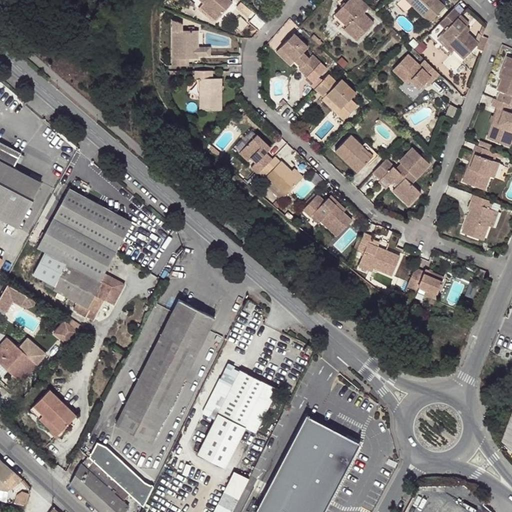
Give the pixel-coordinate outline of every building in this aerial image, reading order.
[(203,0),(211,6),(220,15),(233,0),(232,0),(203,0)] [(371,5),(365,0),(347,0),(340,8),(353,19),(349,23),(346,26),(359,38),(375,21),(366,11),(371,5)] [(413,3),(410,0),(399,0),(398,1),(406,10),(413,3)] [(410,0),(413,3),(430,20),(446,5),(441,0),(410,0)] [(220,15),(211,6),(207,10),(217,19),(220,15)] [(463,13),(456,6),(445,17),(442,22),(448,27),(443,32),(451,40),(449,42),(456,48),(465,57),(480,42),(469,30),(465,26),(468,24),(460,16),(463,13)] [(353,19),(340,8),(337,12),(349,23),(353,19)] [(470,21),(463,13),(460,16),(468,24),(470,21)] [(172,18),(172,63),(185,63),(184,56),(189,56),(198,56),(198,54),(198,44),(198,28),(182,28),(182,21),(172,18)] [(489,22),(486,19),(481,31),(485,32),(489,22)] [(281,44),(295,58),(302,64),(299,67),(307,74),(321,59),(313,52),(309,55),(303,50),(309,43),(294,30),(281,44)] [(453,51),(456,48),(449,42),(451,40),(443,32),(438,36),(453,51)] [(315,33),(311,36),(321,46),(325,42),(315,33)] [(198,44),(198,54),(210,53),(210,44),(198,44)] [(292,62),(295,58),(281,44),(277,49),(292,62)] [(414,64),(417,60),(408,52),(393,67),(404,78),(414,64)] [(511,103),(511,56),(509,55),(502,72),(505,73),(503,78),(499,89),(502,90),(498,98),(511,103)] [(420,64),(417,60),(414,64),(404,78),(405,79),(406,78),(409,76),(411,78),(421,87),(427,80),(433,75),(436,78),(441,72),(426,58),(420,64)] [(202,77),(202,109),(222,109),(222,76),(214,76),(214,69),(196,69),(196,77),(202,77)] [(323,79),(315,86),(324,95),(327,92),(348,113),(359,102),(352,95),(356,90),(342,76),(338,80),(330,72),(323,79)] [(312,83),(315,86),(323,79),(320,75),(312,83)] [(430,84),(436,78),(433,75),(427,80),(430,84)] [(327,92),(324,95),(322,98),(343,119),(348,113),(327,92)] [(511,106),(511,103),(498,98),(496,98),(493,105),(500,107),(489,136),(511,145),(511,143),(511,111),(510,111),(511,106)] [(235,144),(240,149),(258,132),(252,126),(235,144)] [(258,171),(260,170),(270,160),(263,154),(266,151),(272,145),(258,132),(240,149),(248,157),(251,154),(257,160),(254,162),(252,165),(258,171)] [(336,148),(349,161),(361,145),(362,143),(357,138),(351,132),(336,148)] [(481,139),(479,145),(490,149),(492,149),(494,144),(481,139)] [(366,140),(362,143),(361,145),(370,155),(367,159),(369,161),(379,152),(366,140)] [(0,218),(15,227),(39,182),(12,167),(19,153),(0,141),(0,218)] [(487,156),(490,149),(479,145),(477,144),(474,151),(478,153),(472,167),(469,166),(463,179),(486,188),(490,175),(494,177),(500,161),(487,156)] [(370,155),(361,145),(349,161),(357,169),(367,159),(370,155)] [(397,167),(387,157),(374,171),(381,178),(384,174),(391,181),(394,179),(397,176),(402,180),(398,183),(396,186),(401,191),(403,189),(412,199),(421,190),(411,181),(430,162),(413,146),(399,160),(401,162),(397,167)] [(270,160),(273,157),(266,151),(263,154),(270,160)] [(478,153),(474,151),(469,166),(472,167),(478,153)] [(221,159),(225,163),(230,157),(225,153),(221,159)] [(280,160),(275,155),(273,157),(270,160),(260,170),(265,176),(268,173),(273,179),(287,192),(301,178),(291,169),(281,159),(280,160)] [(294,166),(291,169),(301,178),(304,175),(294,166)] [(304,177),(294,189),(303,197),(313,186),(304,177)] [(268,184),(281,197),(287,192),(273,179),(268,184)] [(92,318),(103,297),(110,284),(97,278),(128,218),(66,185),(34,246),(43,250),(65,261),(53,285),(40,278),(38,282),(51,289),(51,288),(73,299),(77,301),(73,308),(72,309),(84,315),(84,313),(92,318)] [(401,191),(396,186),(393,188),(408,203),(412,199),(403,189),(401,191)] [(302,204),(305,207),(318,193),(315,190),(302,204)] [(318,193),(305,207),(312,214),(315,211),(316,212),(319,208),(324,199),(318,193)] [(329,196),(343,210),(346,207),(332,193),(329,196)] [(493,201),(474,193),(469,207),(471,208),(462,230),(482,238),(488,223),(494,209),(490,207),(493,201)] [(325,200),(324,199),(319,208),(316,212),(323,219),(337,234),(352,219),(343,210),(329,196),(325,200)] [(488,223),(492,225),(501,204),(493,201),(490,207),(494,209),(488,223)] [(316,212),(313,216),(320,222),(323,219),(316,212)] [(357,249),(363,251),(368,240),(379,245),(381,240),(372,236),(373,233),(365,230),(363,235),(357,249)] [(354,248),(357,249),(363,235),(360,233),(354,248)] [(406,242),(400,239),(397,246),(404,248),(406,242)] [(360,259),(374,265),(392,273),(400,253),(379,245),(368,240),(363,251),(360,259)] [(491,247),(488,255),(493,257),(496,250),(496,249),(491,247)] [(31,274),(40,278),(53,285),(65,261),(43,250),(31,274)] [(372,269),(374,265),(360,259),(358,263),(372,269)] [(424,271),(416,267),(408,286),(416,290),(418,285),(437,293),(444,276),(426,268),(424,271)] [(481,268),(477,276),(483,278),(484,277),(487,271),(481,268)] [(7,283),(0,294),(0,307),(6,310),(12,299),(21,304),(24,305),(26,306),(28,306),(30,305),(34,303),(35,301),(37,299),(26,294),(7,283)] [(110,284),(103,297),(113,302),(120,290),(110,284)] [(437,293),(418,285),(416,290),(435,298),(437,293)] [(394,303),(400,305),(405,293),(399,290),(393,302),(394,303)] [(203,311),(191,304),(180,299),(115,423),(151,442),(214,317),(203,311)] [(192,303),(191,304),(203,311),(204,309),(192,303)] [(69,344),(80,332),(66,320),(56,332),(69,344)] [(0,377),(8,368),(22,381),(47,352),(27,335),(18,346),(6,336),(0,342),(0,377)] [(198,452),(225,466),(245,427),(254,431),(276,387),(240,369),(198,452)] [(50,416),(46,420),(61,434),(80,413),(53,388),(38,404),(50,416)] [(34,409),(46,420),(50,416),(38,404),(34,409)] [(255,511),(321,511),(359,441),(308,414),(255,511)] [(511,422),(503,447),(511,454),(511,422)] [(129,493),(143,506),(154,484),(144,479),(106,445),(98,440),(88,456),(89,457),(129,493)] [(24,483),(25,481),(0,457),(0,488),(9,491),(24,483)] [(82,464),(70,483),(101,511),(125,511),(129,507),(123,501),(129,493),(89,457),(83,464),(82,464)] [(27,502),(30,494),(25,491),(21,500),(27,502)] [(211,511),(230,511),(231,510),(216,503),(211,511)]
